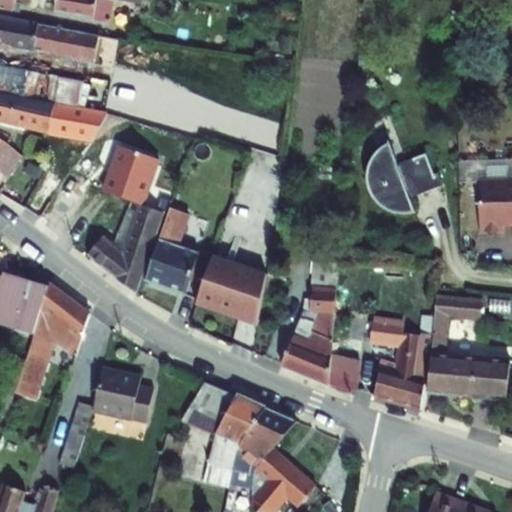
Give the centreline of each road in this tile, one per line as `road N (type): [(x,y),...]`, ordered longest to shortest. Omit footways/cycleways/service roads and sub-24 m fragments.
road 1 (residential): [(0,213),(98,290),(191,348),(391,428)]
road 2 (residential): [(391,428),(511,466)]
